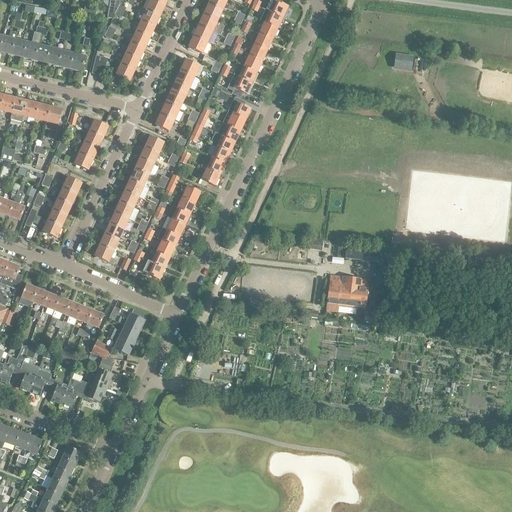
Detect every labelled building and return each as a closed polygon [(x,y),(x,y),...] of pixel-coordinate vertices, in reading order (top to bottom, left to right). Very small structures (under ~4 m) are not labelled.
[(109,8),(107,19),(112,19),(114,15),(117,10),(119,5),(119,0),(109,0),(110,2),(109,8)] [(150,0),(146,10),(161,17),(166,6),(153,0),(150,0)] [(222,10),(226,0),(210,0),(209,4),(222,10)] [(275,0),(269,11),(282,17),(287,6),(275,0)] [(208,17),(217,21),(222,10),(209,4),(208,6),(204,15),(208,17)] [(117,10),(124,14),(126,9),(123,7),(119,5),(117,10)] [(97,9),(85,7),(84,15),(96,17),(97,9)] [(47,10),(34,8),(33,13),(46,16),(47,10)] [(135,19),(140,21),(155,28),(161,17),(146,10),(145,10),(140,8),(135,19)] [(121,18),(124,14),(117,10),(114,15),(121,18)] [(260,22),(264,23),(276,29),(282,17),(269,11),(269,12),(265,10),(260,22)] [(238,12),(236,17),(243,20),(245,16),(238,12)] [(208,31),(211,32),(220,37),(225,26),(216,21),(217,21),(208,17),(204,15),(199,25),(198,26),(208,31)] [(236,17),(233,22),(240,25),(243,20),(236,17)] [(136,32),(151,39),(155,28),(140,21),(136,32)] [(24,58),(35,61),(39,46),(41,36),(43,28),(44,23),(39,22),(38,27),(37,27),(36,33),(34,33),(32,44),(27,43),(24,58)] [(245,22),(243,27),(249,30),(252,25),(245,22)] [(264,23),(259,33),(272,39),(276,29),(264,23)] [(198,26),(193,36),(207,42),(208,40),(211,32),(208,31),(198,26)] [(107,32),(114,35),(116,30),(109,27),(107,32)] [(243,27),(241,31),(247,35),(249,30),(243,27)] [(4,37),(0,52),(12,55),(16,40),(15,40),(17,33),(10,32),(9,37),(4,36),(3,37),(4,37)] [(111,40),(114,35),(107,32),(104,37),(111,40)] [(130,42),(145,49),(151,39),(136,32),(130,42)] [(89,39),(84,38),(83,46),(88,47),(87,49),(92,50),(95,40),(94,40),(96,35),(90,33),(89,39)] [(250,43),(253,45),(266,51),(272,39),(259,33),(258,35),(255,33),(253,36),(251,39),(250,43)] [(228,34),(226,39),(233,42),(235,37),(228,34)] [(201,54),(207,42),(193,36),(188,47),(201,54)] [(226,39),(223,44),(230,47),(233,42),(226,39)] [(16,40),(12,55),(24,58),(27,43),(16,40)] [(125,53),(140,60),(145,49),(130,42),(125,53)] [(235,43),(232,48),(239,51),(241,46),(235,43)] [(244,54),(248,56),(261,62),(266,51),(253,45),(251,50),(247,48),(244,54)] [(39,46),(35,61),(47,64),(51,49),(50,49),(39,46)] [(51,49),(47,64),(59,67),(62,52),(58,51),(58,49),(50,47),(50,49),(51,49)] [(232,48),(230,53),(236,56),(239,51),(232,48)] [(62,52),(59,67),(70,70),(74,55),(62,52)] [(79,56),(74,55),(70,70),(82,72),(87,54),(80,52),(79,56)] [(120,64),(135,71),(140,60),(125,53),(120,64)] [(396,54),(393,69),(412,71),(414,57),(396,54)] [(107,59),(96,56),(92,74),(103,77),(107,59)] [(205,56),(202,61),(209,65),(213,67),(220,70),(222,65),(215,62),(216,61),(205,56)] [(244,66),(256,72),(261,62),(248,56),(244,66)] [(181,71),(194,77),(199,66),(186,60),(181,71)] [(120,64),(115,76),(130,83),(135,71),(120,64)] [(238,77),(251,83),(256,72),(244,66),(238,77)] [(211,69),(210,71),(218,75),(220,70),(213,67),(211,69)] [(222,70),(220,75),(226,78),(229,73),(222,70)] [(181,71),(176,82),(189,88),(194,77),(181,71)] [(234,75),(229,86),(246,94),(246,93),(248,94),(251,88),(249,87),(251,83),(238,77),(234,75)] [(183,99),(189,88),(176,82),(170,93),(183,99)] [(215,87),(211,96),(226,103),(229,96),(220,92),(221,90),(215,87)] [(202,89),(200,94),(207,97),(209,92),(202,89)] [(170,93),(165,104),(178,110),(183,99),(170,93)] [(200,94),(198,99),(205,102),(207,97),(200,94)] [(0,110),(11,114),(15,99),(3,97),(0,110)] [(235,98),(227,113),(244,121),(250,110),(243,107),(245,103),(235,98)] [(10,120),(22,123),(24,117),(23,117),(27,102),(15,99),(11,114),(10,120)] [(27,102),(23,117),(24,117),(35,119),(38,105),(27,102)] [(165,104),(160,115),(173,121),(178,110),(165,104)] [(35,119),(46,122),(50,108),(38,105),(35,119)] [(62,111),(50,108),(46,122),(58,125),(62,111)] [(191,113),(190,116),(197,119),(199,114),(192,111),(191,113)] [(77,115),(72,113),(69,126),(74,127),(77,115)] [(227,113),(222,124),(239,132),(244,121),(227,113)] [(155,126),(168,132),(173,121),(160,115),(155,126)] [(190,116),(187,120),(194,124),(197,119),(190,116)] [(88,125),(92,127),(89,132),(99,136),(102,138),(108,127),(91,119),(88,125)] [(221,137),(234,143),(237,136),(239,132),(222,124),(217,134),(221,136),(221,137)] [(87,138),(84,143),(97,149),(102,138),(99,136),(89,132),(87,138)] [(215,133),(210,144),(211,145),(216,147),(229,153),(234,143),(221,137),(221,136),(217,134),(215,133)] [(150,137),(145,148),(159,154),(164,143),(150,137)] [(184,146),(186,141),(179,138),(177,143),(184,146)] [(61,139),(59,144),(66,148),(69,143),(61,139)] [(81,150),(79,154),(92,160),(97,149),(84,143),(81,150)] [(59,144),(57,150),(64,153),(66,148),(59,144)] [(207,152),(206,156),(211,158),(224,164),(229,153),(216,147),(211,145),(209,148),(207,152)] [(0,160),(12,163),(15,151),(3,148),(0,160)] [(145,148),(140,158),(154,165),(156,159),(159,154),(145,148)] [(79,154),(74,165),(87,171),(92,160),(79,154)] [(140,158),(135,170),(149,176),(154,165),(140,158)] [(208,170),(219,175),(224,164),(211,158),(208,165),(206,169),(208,170)] [(206,169),(201,180),(213,186),(219,175),(208,170),(206,169)] [(135,170),(130,180),(144,187),(146,181),(152,184),(154,179),(149,176),(135,170)] [(46,175),(44,180),(51,183),(53,178),(46,175)] [(76,195),(81,184),(68,178),(63,189),(76,195)] [(44,180),(41,185),(49,188),(51,183),(44,180)] [(125,191),(139,198),(144,187),(130,180),(125,191)] [(182,198),(195,204),(200,193),(187,187),(182,198)] [(28,196),(29,197),(33,198),(36,190),(31,188),(28,196)] [(63,189),(58,200),(71,206),(76,195),(63,189)] [(12,204),(7,217),(19,221),(24,209),(19,207),(24,193),(18,191),(13,204),(12,204)] [(125,191),(120,202),(134,209),(136,203),(141,206),(144,200),(139,198),(125,191)] [(37,194),(35,200),(43,203),(45,198),(37,194)] [(177,209),(190,215),(195,204),(182,198),(177,209)] [(2,200),(0,203),(0,213),(7,217),(12,204),(9,203),(2,200)] [(40,208),(43,203),(35,200),(33,205),(40,208)] [(53,210),(66,217),(71,206),(58,200),(53,210)] [(115,213),(129,220),(134,209),(120,202),(115,213)] [(189,216),(190,215),(177,209),(173,207),(167,218),(172,220),(185,226),(187,221),(188,222),(191,217),(189,216)] [(60,227),(66,217),(53,210),(47,221),(60,227)] [(25,226),(30,228),(36,216),(30,213),(25,226)] [(132,222),(129,220),(115,213),(109,224),(124,231),(127,233),(132,222)] [(166,230),(179,237),(185,226),(172,220),(166,230)] [(55,239),(60,227),(47,221),(42,232),(55,239)] [(109,224),(104,235),(119,242),(124,231),(109,224)] [(166,230),(161,241),(174,247),(179,237),(166,230)] [(104,235),(99,246),(114,253),(119,242),(104,235)] [(156,252),(169,258),(174,247),(161,241),(156,252)] [(308,249),(322,251),(322,244),(309,242),(308,249)] [(99,246),(94,257),(113,266),(115,260),(111,258),(114,253),(99,246)] [(344,259),(376,263),(373,288),(385,290),(390,252),(346,247),(344,259)] [(392,251),(390,270),(396,271),(398,252),(392,251)] [(151,263),(164,269),(169,258),(156,252),(151,263)] [(120,269),(126,272),(131,261),(125,258),(120,269)] [(0,260),(0,284),(3,276),(8,264),(0,260)] [(146,260),(140,272),(159,280),(164,269),(151,263),(146,260)] [(3,276),(0,284),(17,291),(22,277),(17,275),(19,268),(8,264),(3,276)] [(329,282),(326,305),(327,305),(326,311),(337,313),(338,307),(365,310),(369,281),(362,280),(342,277),(341,278),(330,276),(329,282)] [(31,309),(33,303),(32,303),(36,291),(25,286),(20,298),(21,299),(19,304),(31,309)] [(36,291),(32,303),(33,303),(43,307),(47,295),(36,291)] [(47,295),(43,307),(54,311),(58,299),(47,295)] [(373,308),(371,324),(381,325),(383,309),(384,310),(385,297),(378,296),(376,309),(373,308)] [(58,299),(54,311),(61,314),(65,316),(69,304),(58,299)] [(69,304),(65,316),(76,320),(80,308),(69,304)] [(80,308),(76,320),(87,324),(91,312),(80,308)] [(114,308),(109,319),(115,322),(114,322),(124,327),(138,333),(144,322),(130,315),(127,320),(123,318),(122,319),(118,317),(120,311),(114,308)] [(301,317),(312,318),(313,311),(312,311),(305,310),(302,310),(301,317)] [(14,313),(7,311),(2,323),(9,326),(14,313)] [(90,334),(92,327),(98,329),(103,317),(91,312),(87,324),(87,325),(84,331),(82,338),(87,340),(90,334)] [(111,328),(109,333),(132,345),(138,333),(124,327),(121,333),(111,328)] [(126,357),(132,345),(109,333),(108,334),(106,338),(111,341),(116,343),(113,350),(126,357)] [(93,365),(98,356),(103,359),(106,359),(111,348),(96,341),(89,357),(80,356),(78,360),(93,365)] [(12,373),(17,375),(20,368),(21,369),(23,363),(23,362),(25,357),(27,351),(29,348),(22,346),(19,355),(16,360),(10,357),(7,364),(4,363),(3,366),(2,366),(0,372),(0,381),(7,385),(12,373)] [(33,359),(35,353),(27,351),(25,357),(33,359)] [(43,358),(50,360),(52,353),(45,351),(43,358)] [(79,357),(61,352),(59,361),(76,366),(79,357)] [(103,359),(92,386),(105,391),(112,374),(108,373),(109,370),(111,371),(113,364),(112,364),(113,360),(106,359),(103,359)] [(19,389),(29,393),(37,372),(39,368),(23,363),(21,369),(20,368),(17,375),(23,377),(19,389)] [(44,385),(50,387),(52,381),(51,380),(53,375),(44,372),(44,374),(38,372),(38,373),(37,372),(29,393),(39,397),(44,385)] [(75,397),(81,399),(86,384),(81,382),(81,383),(71,379),(66,390),(61,405),(71,409),(75,397)] [(58,404),(61,405),(66,390),(61,388),(62,385),(52,381),(50,387),(55,389),(50,401),(58,404)] [(104,393),(105,391),(92,386),(86,384),(81,399),(92,403),(93,401),(98,403),(102,392),(104,393)] [(0,425),(0,453),(1,450),(4,442),(8,429),(0,425)] [(4,442),(15,446),(19,433),(8,429),(4,442)] [(19,433),(15,446),(26,450),(31,437),(19,433)] [(42,441),(31,437),(26,450),(37,454),(42,441)] [(63,458),(75,463),(80,452),(68,446),(63,458)] [(62,458),(58,468),(70,474),(75,463),(63,458),(62,458)] [(42,469),(40,474),(46,476),(52,480),(53,479),(65,484),(70,474),(58,468),(55,474),(48,471),(48,472),(42,469)] [(48,489),(60,495),(65,484),(53,479),(52,480),(48,489)] [(43,500),(55,506),(60,495),(48,489),(43,500)] [(28,501),(33,503),(31,508),(38,511),(40,511),(51,511),(55,506),(43,500),(36,497),(30,494),(23,491),(19,498),(28,502),(28,501)] [(15,505),(12,511),(24,511),(23,511),(24,509),(21,508),(23,504),(19,502),(16,505),(15,505)]
